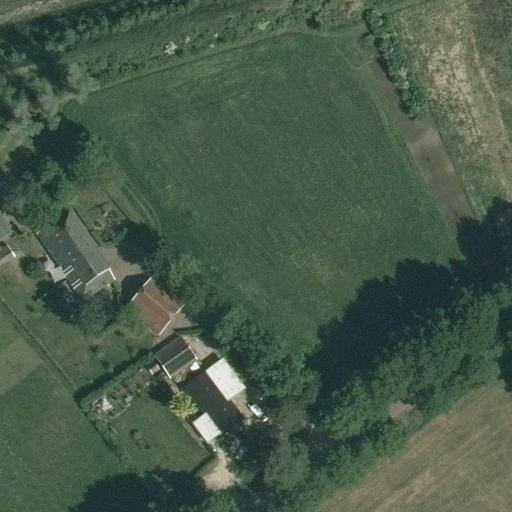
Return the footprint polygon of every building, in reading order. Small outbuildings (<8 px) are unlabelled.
[(0,240),(12,233),(0,214),(0,240)] [(83,302),(115,280),(68,214),(37,236),(83,302)] [(159,335),(185,304),(152,277),(126,308),(159,335)] [(181,337),(154,356),(170,380),(178,374),(188,367),(197,361),(181,337)] [(187,386),(181,389),(195,408),(196,406),(199,404),(206,414),(192,424),(207,444),(221,434),(222,435),(243,420),(233,406),(228,401),(244,389),(222,359),(208,370),(197,378),(187,386)]
